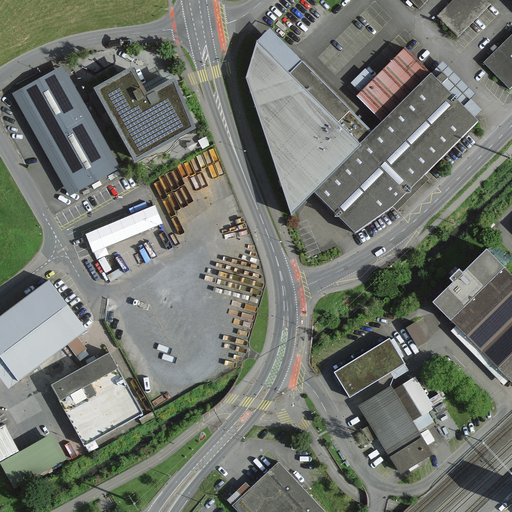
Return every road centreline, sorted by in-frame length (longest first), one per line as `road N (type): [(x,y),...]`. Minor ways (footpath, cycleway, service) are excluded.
road 1 (tertiary): [(284,289),(323,279),(395,236),(511,124)]
road 2 (residential): [(0,137),(63,252),(0,298)]
road 3 (residential): [(190,27),(70,44),(0,75)]
road 4 (tertiary): [(277,365),(256,403),(162,511)]
road 5 (residential): [(375,511),(374,488),(317,393),(277,365)]
road 6 (tertiary): [(190,27),(240,166)]
road 7 (tertiary): [(240,166),(207,25)]
road 8 (tertiary): [(240,166),(284,289)]
